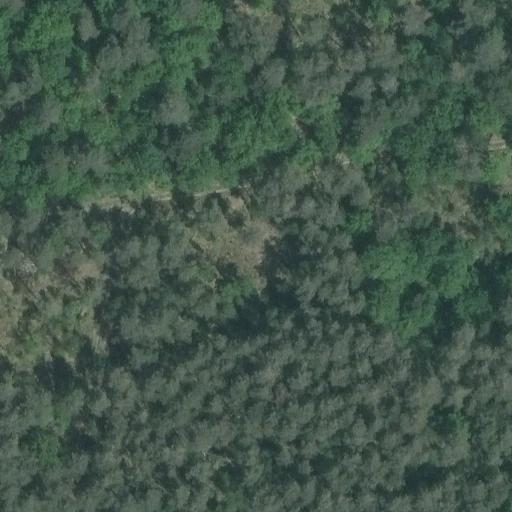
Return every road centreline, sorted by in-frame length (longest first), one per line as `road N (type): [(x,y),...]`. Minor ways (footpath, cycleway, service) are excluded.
road 1 (track): [(511,146),(0,225)]
road 2 (track): [(70,511),(96,212)]
